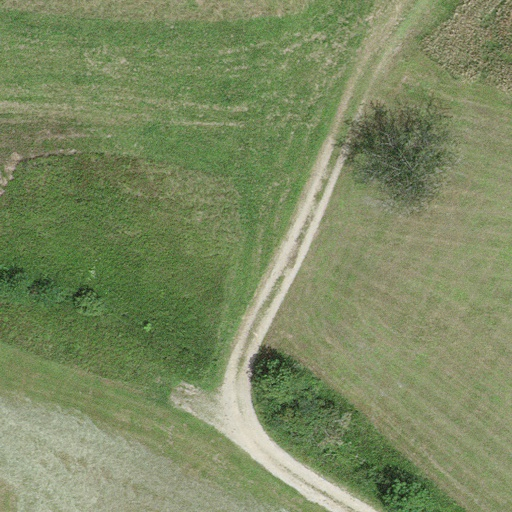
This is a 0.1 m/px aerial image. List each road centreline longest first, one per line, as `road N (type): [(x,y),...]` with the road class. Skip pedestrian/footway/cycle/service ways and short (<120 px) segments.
road 1 (track): [(158,390),(223,421),(258,316),(335,140)]
road 2 (track): [(423,0),(335,140)]
road 3 (track): [(223,421),(351,511)]
